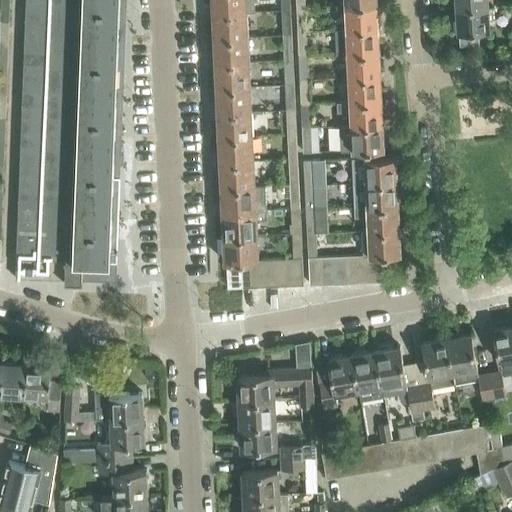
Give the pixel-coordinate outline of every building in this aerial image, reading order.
[(10,19),(10,0),(2,0),(1,19),(10,19)] [(26,0),(17,278),(17,270),(66,272),(66,279),(83,280),(83,267),(111,268),(112,242),(108,242),(109,220),(113,220),(114,186),(110,185),(111,164),(115,164),(116,129),(112,129),(112,118),(116,119),(117,102),(113,102),(114,80),(118,81),(118,63),(114,63),(115,52),(119,52),(120,18),(116,18),(116,0),(26,0)] [(256,10),(255,0),(212,0),(213,12),(248,10),(256,10)] [(291,8),(290,0),(282,0),(283,8),(291,8)] [(380,26),(378,2),(345,4),(346,28),(380,26)] [(494,13),(493,3),(457,6),(460,45),(480,44),(479,29),(491,29),(490,13),(494,13)] [(307,30),(306,6),(298,6),(299,30),(307,30)] [(292,33),(291,8),(283,8),(284,34),(292,33)] [(249,35),(248,10),(213,12),(215,36),(249,35)] [(9,43),(10,19),(1,19),(1,43),(9,43)] [(381,50),(380,26),(346,28),(336,28),(338,52),(347,52),(381,50)] [(309,54),(307,30),(299,30),(300,54),(309,54)] [(294,58),(292,33),(284,34),(285,58),(294,58)] [(250,60),(249,35),(215,36),(216,62),(250,60)] [(0,67),(8,67),(9,43),(1,43),(0,58),(0,67)] [(382,74),(381,50),(347,52),(348,75),(382,74)] [(310,77),(309,54),(300,54),(301,78),(310,77)] [(295,83),(294,58),(285,58),(286,83),(295,83)] [(251,85),(250,60),(216,62),(217,86),(251,85)] [(0,91),(7,91),(8,67),(0,67),(0,91)] [(383,98),(382,74),(348,75),(350,100),(383,98)] [(311,101),(310,77),(301,78),(302,102),(311,101)] [(296,108),(295,83),(286,83),(287,108),(296,108)] [(252,110),(251,85),(217,86),(218,111),(252,110)] [(384,123),(383,98),(350,100),(337,100),(338,110),(350,110),(351,124),(384,123)] [(312,126),(311,101),(302,102),(303,126),(312,126)] [(297,133),(296,108),(287,108),(289,133),(297,133)] [(254,135),(252,110),(218,111),(219,136),(254,135)] [(351,124),(341,125),(342,150),(385,147),(384,123),(351,124)] [(313,151),(312,126),(303,126),(304,151),(313,151)] [(298,157),(297,133),(289,133),(290,158),(298,157)] [(255,159),(254,135),(219,136),(221,161),(255,159)] [(388,155),(352,157),(354,182),(399,180),(398,155),(388,155)] [(299,182),(298,157),(290,158),(291,182),(299,182)] [(315,183),(314,158),(305,159),(306,184),(315,183)] [(256,184),(255,159),(221,161),(222,186),(256,184)] [(399,180),(354,182),(355,206),(400,204),(399,180)] [(301,207),(299,182),(291,182),(292,207),(301,207)] [(316,207),(315,183),(306,184),(307,208),(316,207)] [(256,184),(222,186),(223,210),(266,208),(265,184),(256,184)] [(401,228),(400,204),(355,206),(355,216),(367,216),(367,230),(401,228)] [(302,231),(301,207),(292,207),(293,232),(302,231)] [(317,231),(316,207),(307,208),(308,232),(317,231)] [(267,220),(266,208),(223,210),(224,236),(258,234),(258,220),(267,220)] [(402,252),(401,228),(367,230),(364,230),(365,254),(370,253),(383,253),(402,252)] [(303,256),(302,231),(293,232),(294,256),(303,256)] [(318,256),(317,231),(308,232),(309,256),(318,256)] [(260,258),(258,234),(224,236),(225,261),(227,261),(228,286),(242,286),(241,260),(255,259),(260,259),(260,258)] [(371,280),(370,253),(365,254),(358,254),(359,281),(371,280)] [(384,280),(383,253),(370,253),(371,280),(384,280)] [(347,281),(346,254),(334,255),(335,282),(347,281)] [(359,281),(358,254),(346,254),(347,281),(359,281)] [(335,282),(334,255),(322,256),(323,282),(335,282)] [(304,283),(303,256),(294,256),(290,257),(291,284),(304,283)] [(323,282),(322,256),(318,256),(309,256),(311,283),(323,282)] [(280,284),(278,257),(266,258),(267,285),(280,284)] [(291,284),(290,257),(278,257),(280,284),(291,284)] [(267,285),(266,258),(260,258),(260,259),(255,259),(256,285),(267,285)] [(256,285),(255,259),(241,260),(242,286),(256,285)] [(511,371),(511,324),(495,328),(502,369),(490,371),(495,395),(507,393),(503,373),(511,371)] [(472,332),(448,336),(456,381),(480,377),(483,397),(495,395),(490,371),(479,373),(472,332)] [(456,381),(448,336),(424,341),(431,382),(420,384),(424,408),(436,406),(432,386),(456,381)] [(408,386),(404,362),(401,345),(376,349),(383,383),(385,394),(408,390),(412,410),(424,408),(420,384),(408,386)] [(383,383),(376,349),(353,353),(359,387),(383,383)] [(359,387),(353,353),(329,357),(331,366),(317,369),(320,382),(320,381),(324,406),(338,403),(336,391),(359,387)] [(25,393),(27,361),(3,360),(1,392),(25,393)] [(27,361),(25,393),(38,394),(38,397),(44,407),(49,407),(61,408),(62,378),(51,377),(52,362),(27,361)] [(301,383),(301,396),(314,395),(312,365),(267,367),(267,373),(239,374),(240,398),(275,396),(274,384),(301,383)] [(81,385),(68,385),(66,418),(79,419),(81,385)] [(145,416),(144,391),(112,393),(112,390),(96,390),(97,417),(110,417),(145,416)] [(301,396),(293,396),(293,405),(302,404),(314,404),(314,395),(301,396)] [(276,421),(275,396),(240,398),(241,423),(276,421)] [(146,440),(145,416),(110,417),(112,440),(98,441),(99,456),(134,455),(133,441),(146,440)] [(0,417),(0,418),(0,427),(10,431),(13,422),(0,417)] [(506,461),(506,460),(499,420),(477,423),(477,450),(481,471),(472,476),(473,478),(481,473),(494,467),(505,462),(506,461)] [(277,445),(276,421),(241,423),(241,433),(238,435),(239,442),(242,444),(242,447),(277,445)] [(394,438),(390,421),(380,422),(383,440),(392,438),(394,438)] [(477,450),(477,423),(462,426),(466,452),(477,450)] [(466,452),(462,426),(450,428),(455,454),(466,452)] [(455,454),(450,428),(439,430),(443,456),(455,454)] [(443,456),(439,430),(427,432),(431,458),(443,456)] [(431,458),(427,432),(415,434),(420,460),(431,458)] [(420,460),(415,434),(404,436),(408,462),(420,460)] [(408,462),(404,436),(394,438),(392,438),(396,464),(408,462)] [(396,464),(392,438),(383,440),(380,440),(385,466),(396,464)] [(385,466),(380,440),(369,442),(373,468),(385,466)] [(373,468),(369,442),(357,444),(361,470),(373,468)] [(58,451),(31,443),(26,463),(10,459),(0,500),(0,502),(32,510),(35,498),(51,502),(58,451)] [(306,455),(305,443),(281,445),(282,456),(306,455)] [(361,470),(357,444),(345,446),(350,472),(361,470)] [(350,472),(345,446),(334,448),(338,474),(350,472)] [(338,474),(334,448),(323,450),(327,476),(338,474)] [(134,455),(99,456),(99,471),(108,470),(108,482),(113,482),(114,494),(114,495),(149,493),(148,468),(135,468),(134,455)] [(306,467),(306,455),(282,456),(282,468),(306,467)] [(511,492),(511,478),(505,462),(494,467),(507,495),(511,492)] [(279,492),(278,468),(243,470),(244,494),(279,492)] [(476,487),(472,478),(461,483),(464,492),(476,487)] [(289,511),(289,491),(279,492),(244,494),(245,511),(289,511)] [(149,511),(149,493),(114,495),(114,494),(102,495),(102,511),(149,511)] [(71,511),(71,497),(61,498),(61,511),(71,511)] [(326,511),(326,501),(315,501),(315,511),(326,511)] [(437,511),(433,502),(419,509),(420,511),(437,511)]
